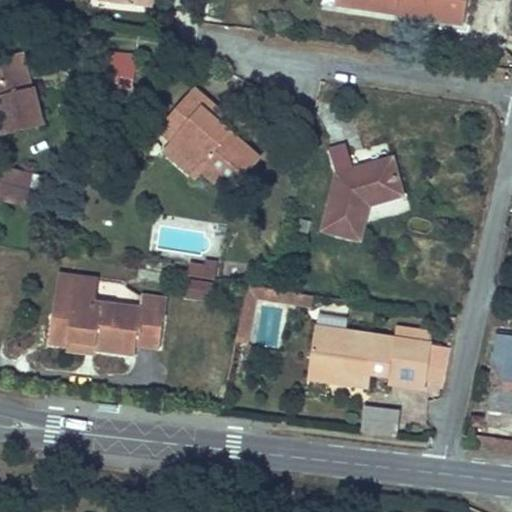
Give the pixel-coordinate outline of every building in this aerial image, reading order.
[(111,0),(111,4),(153,8),(153,0),(111,0)] [(395,13),(397,0),(329,0),(329,2),(395,13)] [(467,0),(397,0),(395,13),(434,19),(463,24),(464,24),(467,0)] [(462,36),(463,24),(434,19),(432,31),(462,36)] [(136,84),(137,54),(107,53),(107,83),(136,84)] [(34,90),(25,54),(17,56),(26,92),(34,90)] [(43,124),(35,90),(34,90),(26,92),(17,56),(0,60),(0,122),(3,135),(43,124)] [(259,158),(234,136),(232,138),(228,134),(229,132),(217,121),(222,114),(196,91),(161,131),(175,142),(203,167),(201,170),(202,170),(228,194),(259,158)] [(203,167),(175,142),(166,152),(195,178),(202,170),(201,170),(203,167)] [(369,205),(403,196),(393,158),(354,169),(347,146),(330,151),(337,175),(323,231),(360,240),(369,205)] [(0,199),(25,205),(32,175),(2,169),(0,178),(0,199)] [(306,241),(310,222),(298,220),(294,238),(306,241)] [(194,261),(192,275),(217,277),(219,263),(194,261)] [(65,319),(71,277),(59,275),(53,318),(65,319)] [(160,348),(164,322),(158,321),(161,299),(142,297),(140,309),(96,303),(96,299),(94,299),(96,280),(71,277),(65,319),(53,318),(50,344),(69,346),(70,341),(96,345),(96,350),(135,355),(137,344),(160,348)] [(210,301),(213,284),(189,280),(186,297),(210,301)] [(250,330),(256,299),(300,306),(301,294),(248,286),(239,327),(250,330)] [(164,322),(167,300),(161,299),(158,321),(164,322)] [(507,329),(508,316),(491,314),(489,326),(507,329)] [(248,344),(251,330),(250,330),(239,327),(236,342),(248,344)] [(431,338),(428,332),(397,327),(395,340),(430,345),(431,338)] [(424,382),(430,345),(395,340),(316,328),(309,378),(370,387),(372,375),(392,377),(423,382),(424,382)] [(511,337),(498,336),(491,388),(511,390),(511,337)] [(96,350),(96,345),(70,341),(69,346),(69,351),(95,355),(96,350)] [(445,385),(452,348),(430,345),(424,382),(445,385)] [(422,389),(423,382),(392,377),(391,384),(422,389)] [(511,414),(511,390),(491,388),(488,412),(511,414)] [(397,437),(400,413),(365,408),(362,432),(397,437)] [(483,425),(483,423),(484,422),(483,420),(482,418),(480,417),(478,417),(476,417),(474,418),(473,420),(472,422),(473,425),(474,426),(476,427),(478,428),(480,428),(482,426),(483,425)] [(511,442),(476,437),(474,447),(511,452),(511,442)]
